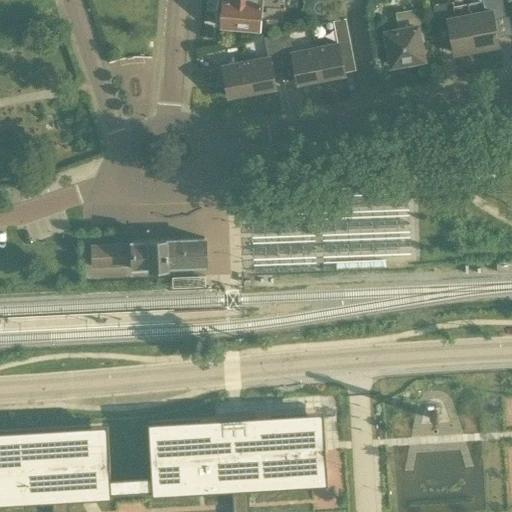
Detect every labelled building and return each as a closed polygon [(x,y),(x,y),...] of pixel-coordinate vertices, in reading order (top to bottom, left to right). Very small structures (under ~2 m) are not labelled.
[(284,0),(223,0),(221,28),(259,30),(261,8),(284,9),(284,0)] [(470,15),(476,49),(498,45),(493,20),(505,18),(501,0),(481,0),(482,0),(467,3),(470,15)] [(437,30),(449,28),(454,53),(476,49),(470,15),(467,3),(453,6),(452,2),(432,6),(437,30)] [(420,60),(423,60),(419,41),(423,41),(417,10),(396,14),(399,29),(385,32),(391,65),(407,62),(408,67),(422,64),(420,60)] [(331,22),(336,44),(314,49),(320,79),(344,74),(341,56),(352,54),(345,19),(331,22)] [(297,84),(320,79),(314,49),(293,53),(289,33),(275,36),(282,67),(293,65),(297,84)] [(263,38),(267,57),(245,62),(251,92),(276,87),(272,69),(282,67),(275,36),(263,38)] [(229,97),(251,92),(245,62),(218,68),(216,86),(226,86),(229,97)] [(91,247),(92,268),(132,266),(132,269),(148,268),(148,270),(167,269),(167,267),(204,265),(203,239),(167,241),(167,239),(146,241),(146,242),(131,243),(131,245),(91,247)] [(204,290),(204,278),(171,279),(171,291),(204,290)] [(69,511),(68,493),(77,493),(83,493),(88,492),(113,491),(113,486),(153,484),(153,488),(234,483),(235,505),(235,507),(235,509),(235,511),(250,511),(250,509),(250,506),(250,503),(248,482),(274,481),(311,478),(326,477),(321,405),(214,411),(146,416),(150,467),(112,470),(108,418),(0,424),(0,497),(54,494),(55,511),(69,511)]
